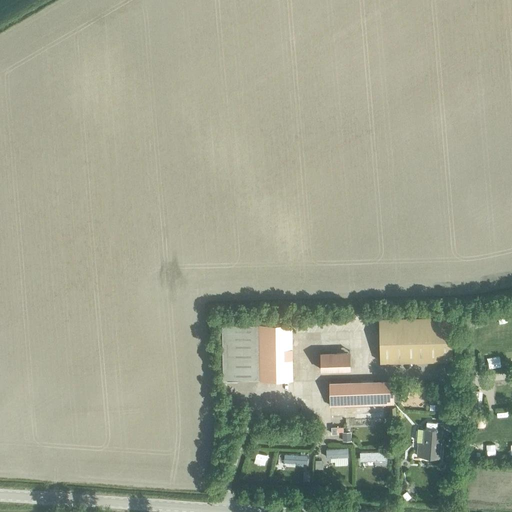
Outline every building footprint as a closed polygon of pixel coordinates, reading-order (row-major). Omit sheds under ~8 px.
[(378,315),(380,359),(452,356),(450,312),(378,315)] [(222,324),(222,378),(293,377),(292,322),(259,322),(259,324),(222,324)] [(319,350),(320,369),(349,369),(349,350),(319,350)] [(328,379),(329,405),(393,403),(392,377),(328,379)] [(373,415),(373,418),(379,418),(379,415),(382,415),(382,408),(361,409),(361,415),(373,415)] [(416,455),(439,456),(441,423),(435,422),(434,427),(422,427),(421,439),(416,439),(416,455)] [(281,427),(281,435),(300,435),(300,426),(281,427)] [(350,434),(343,434),(343,426),(332,427),(332,435),(334,439),(334,443),(343,443),(343,440),(351,440),(350,434)]
